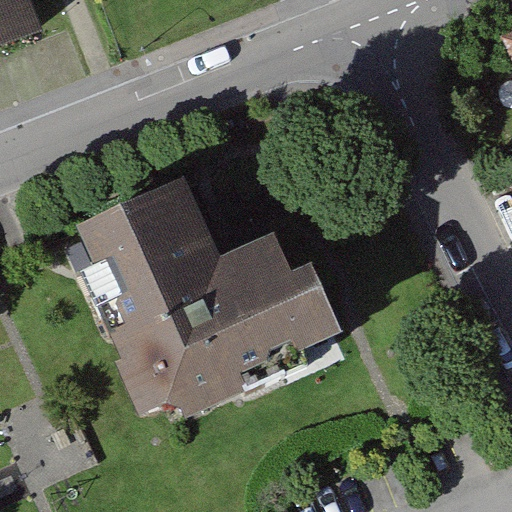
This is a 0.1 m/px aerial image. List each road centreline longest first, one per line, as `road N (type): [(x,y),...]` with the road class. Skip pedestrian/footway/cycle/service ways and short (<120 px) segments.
road 1 (residential): [(0,169),(371,22)]
road 2 (residential): [(511,314),(371,22)]
